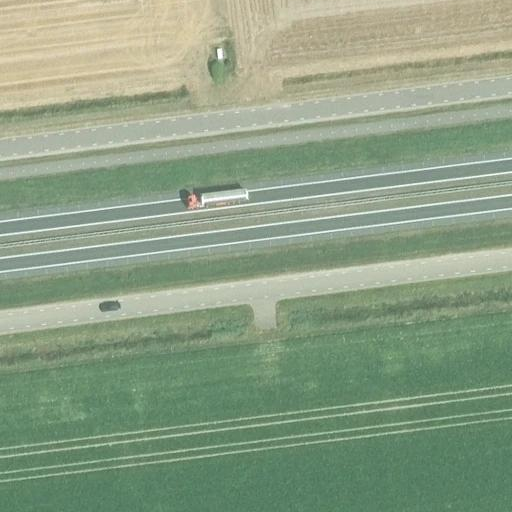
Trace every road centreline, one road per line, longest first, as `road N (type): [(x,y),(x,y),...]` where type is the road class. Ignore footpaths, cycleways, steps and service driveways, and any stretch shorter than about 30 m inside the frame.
road 1 (unclassified): [(0,149),(511,83)]
road 2 (trunk): [(0,266),(511,201)]
road 3 (unclassified): [(0,324),(511,260)]
road 4 (trunk): [(511,165),(0,229)]
